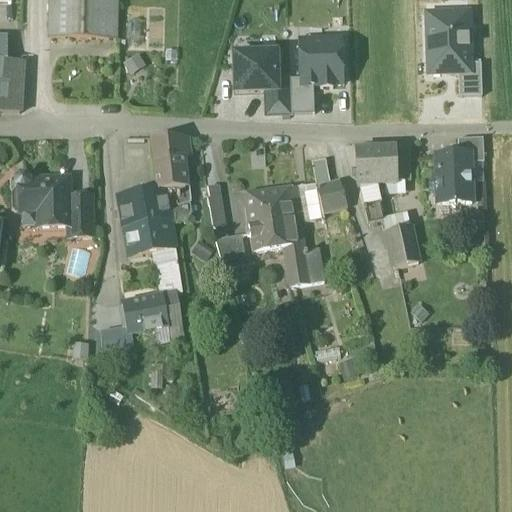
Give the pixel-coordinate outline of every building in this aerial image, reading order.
[(50,0),(50,42),(115,43),(115,0),(50,0)] [(427,22),(428,78),(457,77),(468,76),(468,67),(467,18),(441,18),(441,22),(427,22)] [(300,82),(301,89),(313,89),(319,89),(319,92),(332,92),(331,89),(340,88),(339,44),(299,45),(300,82)] [(234,96),(265,95),(277,95),(276,82),(276,57),(265,57),(265,53),(244,54),(244,58),(233,58),(234,96)] [(144,68),(137,58),(122,68),(130,78),(144,68)] [(7,64),(0,62),(0,117),(19,117),(20,105),(22,65),(7,64)] [(480,67),(468,67),(468,76),(457,77),(458,101),(481,100),(480,67)] [(277,95),(265,95),(266,119),(290,118),(288,82),(276,82),(277,95)] [(300,82),(288,82),(290,118),(313,117),(313,89),(301,89),(300,82)] [(150,142),(151,154),(163,153),(162,142),(150,142)] [(151,154),(154,183),(159,183),(160,194),(164,193),(187,191),(184,160),(190,160),(188,142),(162,142),(163,153),(151,154)] [(469,158),(469,166),(481,166),(483,166),(482,142),(457,143),(458,159),(469,158)] [(393,151),(395,185),(403,184),(409,184),(410,184),(408,150),(407,151),(393,151)] [(381,224),(377,207),(376,198),(379,198),(384,192),(386,190),(395,190),(395,185),(393,151),(352,154),(357,191),(358,204),(359,208),(361,208),(365,227),(381,224)] [(450,207),(454,211),(458,207),(471,206),(470,187),(469,166),(469,158),(458,159),(435,160),(436,184),(427,184),(428,196),(436,196),(437,208),(450,207)] [(482,187),(481,166),(469,166),(470,187),(482,187)] [(312,171),(317,191),(331,187),(326,168),(312,171)] [(68,202),(68,195),(60,195),(54,191),(54,182),(28,183),(24,179),(18,179),(14,183),(14,189),(18,194),(18,197),(10,197),(11,213),(14,217),(21,217),(35,217),(35,231),(68,230),(69,230),(68,202)] [(68,182),(54,182),(54,191),(60,195),(68,195),(68,182)] [(404,199),(403,184),(395,185),(395,190),(386,190),(384,192),(384,199),(404,199)] [(331,187),(317,191),(323,217),(345,212),(338,185),(331,187)] [(207,201),(208,209),(220,207),(218,189),(206,190),(207,201)] [(189,191),(187,191),(164,193),(170,228),(185,225),(190,217),(188,206),(190,206),(189,191)] [(311,222),(323,217),(317,191),(295,192),(301,225),(311,222)] [(295,192),(266,196),(269,225),(270,231),(298,226),(301,225),(295,192)] [(117,201),(122,232),(155,225),(156,230),(170,228),(164,193),(160,194),(155,195),(117,201)] [(242,199),(247,231),(269,225),(266,196),(242,199)] [(68,230),(68,241),(91,240),(90,201),(68,202),(69,230),(68,230)] [(224,232),(220,207),(208,209),(209,217),(212,234),(224,232)] [(21,231),(35,231),(35,217),(21,217),(21,231)] [(381,224),(384,235),(410,230),(408,218),(381,224)] [(483,234),(482,218),(472,218),(472,222),(469,222),(469,235),(483,234)] [(173,253),(170,228),(156,230),(155,225),(122,232),(128,261),(149,257),(173,253)] [(270,231),(269,225),(247,231),(252,258),(282,253),(283,259),(303,255),(298,226),(270,231)] [(418,267),(414,245),(410,230),(384,235),(387,251),(392,273),(418,267)] [(215,244),(222,272),(245,269),(241,239),(215,244)] [(149,257),(152,272),(175,267),(173,253),(149,257)] [(283,259),(286,274),(300,271),(304,290),(309,289),(323,286),(317,253),(303,255),(283,259)] [(152,272),(156,289),(179,284),(175,267),(152,272)] [(287,292),(304,290),(300,271),(286,274),(284,274),(287,292)] [(161,299),(162,302),(175,299),(181,298),(179,284),(156,289),(158,300),(161,299)] [(128,305),(134,335),(156,331),(167,329),(162,302),(161,299),(158,300),(128,305)] [(162,302),(167,329),(180,326),(175,299),(162,302)] [(183,343),(180,326),(167,329),(170,345),(183,343)] [(121,338),(124,354),(137,352),(159,347),(156,331),(134,335),(121,338)] [(377,362),(371,344),(347,351),(350,359),(364,355),(367,365),(377,362)] [(87,363),(88,347),(72,346),(71,362),(87,363)] [(352,363),(337,367),(342,384),(357,380),(352,363)]
